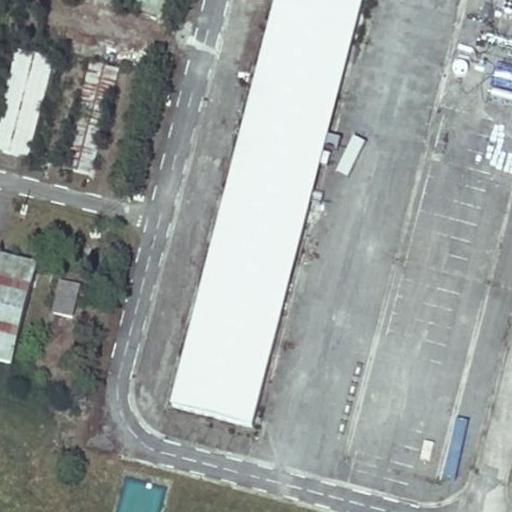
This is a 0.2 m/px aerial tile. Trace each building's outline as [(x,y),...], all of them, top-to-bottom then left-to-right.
[(95,0),(162,18),(167,0),(95,0)] [(363,0),(278,0),(173,406),(253,427),(363,0)] [(0,152),(35,161),(60,64),(13,51),(0,100),(0,152)] [(108,122),(121,72),(90,65),(77,114),(108,122)] [(93,176),(106,126),(76,118),(63,169),(93,176)] [(0,362),(12,366),(38,267),(0,256),(0,362)] [(73,318),(81,287),(62,282),(54,313),(73,318)]
